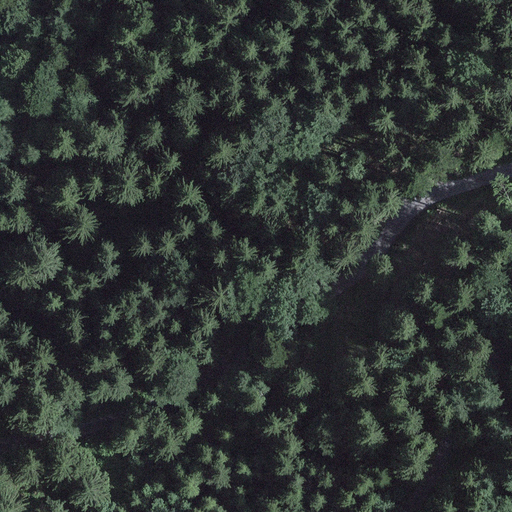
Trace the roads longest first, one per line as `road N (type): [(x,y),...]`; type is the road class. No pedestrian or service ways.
road 1 (track): [(511,169),(419,201),(365,263),(200,384),(96,424),(0,443)]
road 2 (track): [(407,511),(511,325)]
